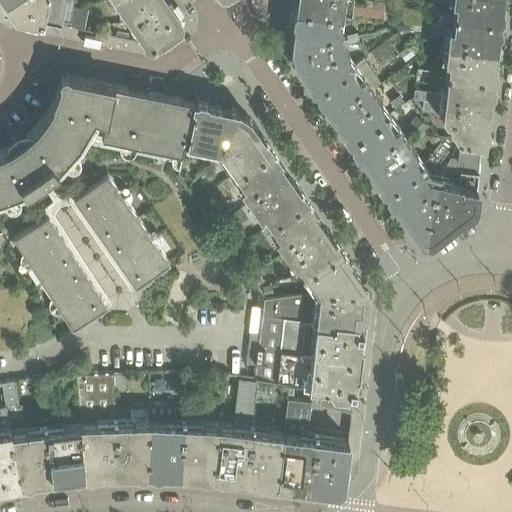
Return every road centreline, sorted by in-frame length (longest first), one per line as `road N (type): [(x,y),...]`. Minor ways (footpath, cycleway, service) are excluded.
road 1 (residential): [(407,286),(252,58),(219,30)]
road 2 (residential): [(407,286),(387,318),(362,511)]
road 3 (residential): [(10,46),(153,67),(219,30)]
